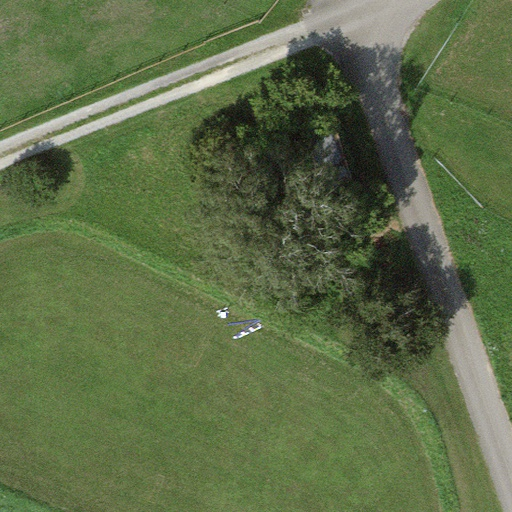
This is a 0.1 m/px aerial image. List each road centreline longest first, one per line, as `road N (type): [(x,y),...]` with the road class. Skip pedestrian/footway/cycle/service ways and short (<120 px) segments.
road 1 (track): [(393,0),(356,15),(511,479)]
road 2 (track): [(0,157),(356,15)]
